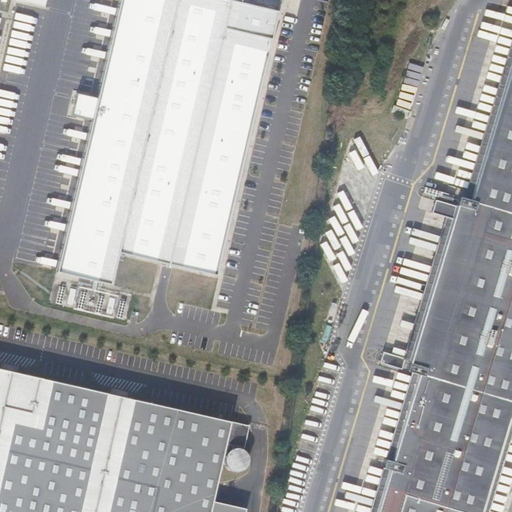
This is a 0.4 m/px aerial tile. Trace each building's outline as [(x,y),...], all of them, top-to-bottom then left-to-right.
[(120,0),(97,97),(77,93),(74,103),(95,108),(56,271),(110,284),(118,250),(216,274),(280,0),(120,0)] [(406,370),(418,374),(401,431),(392,461),(384,459),(382,467),(389,469),(376,511),(481,511),(501,445),(511,409),(511,61),(471,200),(458,196),(455,209),(406,370)] [(406,121),(409,112),(399,108),(396,118),(406,121)] [(316,388),(322,369),(311,366),(306,385),(316,388)] [(0,368),(0,511),(209,511),(214,491),(225,446),(233,448),(229,450),(226,456),(226,462),(228,466),(231,469),(235,470),(241,470),(245,467),(248,462),(248,457),(247,452),(244,450),(250,425),(0,368)] [(214,491),(209,511),(241,511),(244,498),(214,491)]
